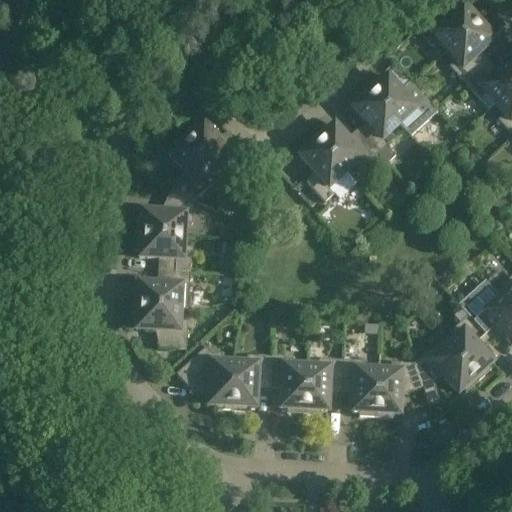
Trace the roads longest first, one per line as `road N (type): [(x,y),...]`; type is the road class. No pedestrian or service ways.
road 1 (residential): [(236,496),(118,361),(105,320),(116,150),(134,117),(183,72)]
road 2 (residential): [(183,72),(253,149),(273,149),(440,0)]
road 3 (residential): [(236,496),(267,470),(425,477)]
